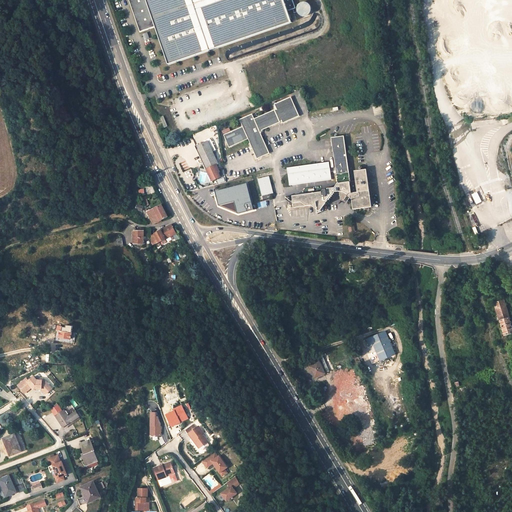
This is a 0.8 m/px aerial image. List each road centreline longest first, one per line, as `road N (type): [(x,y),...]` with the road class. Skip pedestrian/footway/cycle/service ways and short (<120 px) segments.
road 1 (unclassified): [(451,511),(453,427),(438,312),(444,260)]
road 2 (primary): [(361,511),(233,297)]
road 3 (primary): [(185,213),(152,153),(96,0)]
road 4 (unknown): [(383,231),(362,122),(327,128),(281,164)]
road 5 (track): [(488,177),(440,93),(428,0)]
road 6 (secondary): [(271,237),(444,260)]
road 7 (track): [(511,125),(494,142),(488,177),(503,251)]
road 8 (track): [(127,220),(114,215),(0,249)]
road 9 (unknown): [(285,206),(296,230),(340,217),(383,231)]
